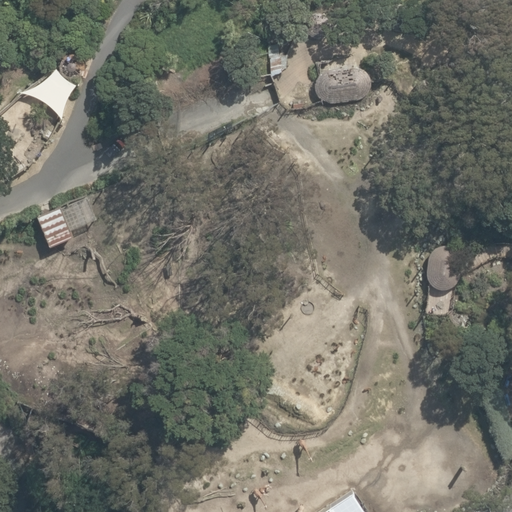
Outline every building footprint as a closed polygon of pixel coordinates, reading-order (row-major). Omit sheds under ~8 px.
[(321,11),(314,11),(308,14),(305,20),(305,27),(308,33),(314,36),(321,36),(327,33),(330,27),(330,20),(327,14),(321,11)] [(354,64),(328,67),(321,71),(316,77),(315,84),(316,90),(320,96),(325,99),(332,101),(358,98),(366,94),(370,87),(371,81),(369,73),(364,67),(354,64)] [(38,215),(51,246),(74,235),(60,205),(38,215)] [(443,288),(445,288),(446,288),(447,288),(448,288),(449,287),(450,287),(451,287),(452,286),(453,285),(454,285),(455,284),(456,283),(456,282),(457,281),(458,280),(458,279),(459,278),(459,277),(459,276),(460,267),(461,261),(461,260),(461,259),(461,258),(461,257),(460,255),(460,254),(459,253),(459,252),(458,251),(458,250),(457,249),(456,249),(455,248),(454,247),(453,247),(452,246),(451,245),(450,245),(449,245),(448,244),(447,244),(446,244),(445,244),(444,244),(443,244),(441,244),(440,245),(439,245),(438,245),(437,246),(436,246),(435,247),(434,248),(433,249),(432,250),(431,251),(431,252),(430,253),(430,254),(429,255),(429,256),(429,257),(427,269),(427,270),(427,271),(427,273),(427,274),(427,275),(428,276),(428,277),(428,278),(429,279),(429,280),(430,281),(431,282),(431,283),(432,284),(433,284),(434,285),(435,286),(436,286),(437,287),(438,287),(439,288),(440,288),(441,288),(442,288),(443,288)] [(335,511),(329,503),(315,511),(335,511)]
